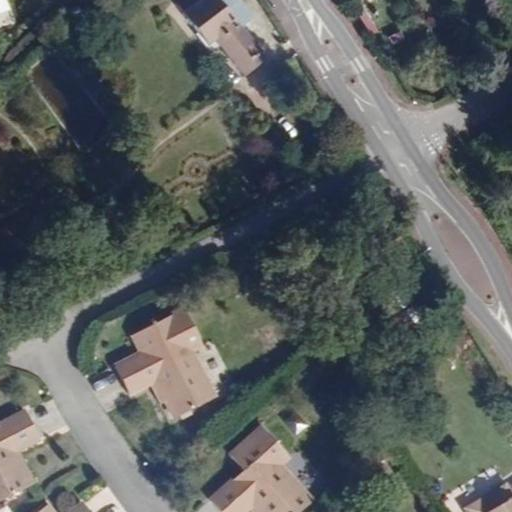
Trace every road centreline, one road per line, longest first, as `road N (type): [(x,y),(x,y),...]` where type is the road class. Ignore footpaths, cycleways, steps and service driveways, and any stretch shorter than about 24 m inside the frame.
road 1 (residential): [(41,336),(396,148)]
road 2 (residential): [(41,336),(149,511)]
road 3 (secondary): [(506,329),(494,270),(478,243),(419,187)]
road 4 (secondary): [(419,187),(441,265),(506,329)]
road 5 (secondary): [(285,0),(326,67),(369,102)]
road 6 (unclassified): [(396,148),(511,86)]
